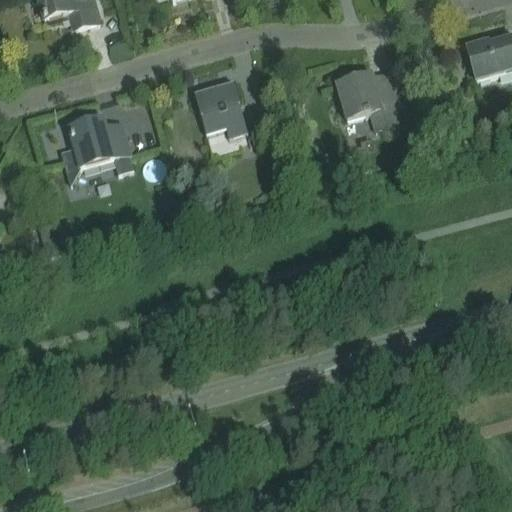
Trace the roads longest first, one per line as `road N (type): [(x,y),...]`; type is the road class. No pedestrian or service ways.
road 1 (residential): [(0,110),(265,35),(365,36),(495,0)]
road 2 (residential): [(492,319),(0,453)]
road 3 (residential): [(40,511),(161,480),(492,319)]
